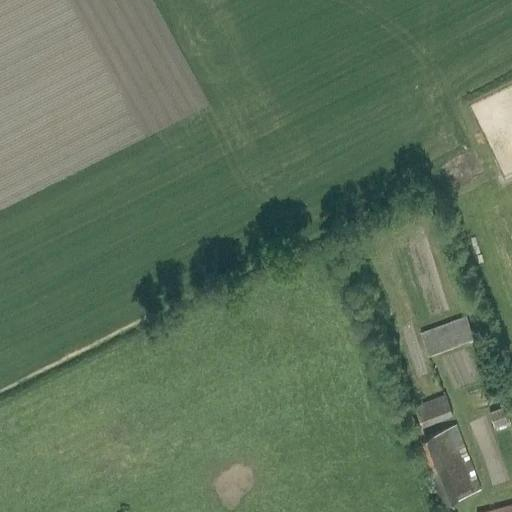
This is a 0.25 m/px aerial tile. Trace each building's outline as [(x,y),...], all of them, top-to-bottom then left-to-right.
[(429,354),(444,348),(474,337),(466,317),(421,333),(429,354)] [(422,425),(453,415),(446,394),(415,405),(422,425)] [(488,412),(493,428),(511,422),(505,406),(488,412)] [(415,420),(407,423),(415,442),(439,506),(439,505),(448,502),(469,494),(481,490),(456,426),(427,437),(422,425),(418,427),(415,420)] [(448,502),(439,505),(441,511),(452,511),(452,510),(451,510),(448,502)]
